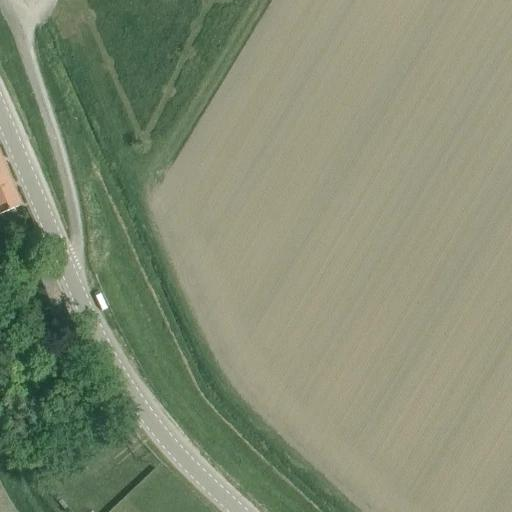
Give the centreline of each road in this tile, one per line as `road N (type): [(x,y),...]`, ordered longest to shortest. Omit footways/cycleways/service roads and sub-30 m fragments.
road 1 (tertiary): [(237,511),(160,439),(73,277)]
road 2 (unclassified): [(73,277),(67,195),(3,0)]
road 3 (tertiary): [(73,277),(0,110)]
